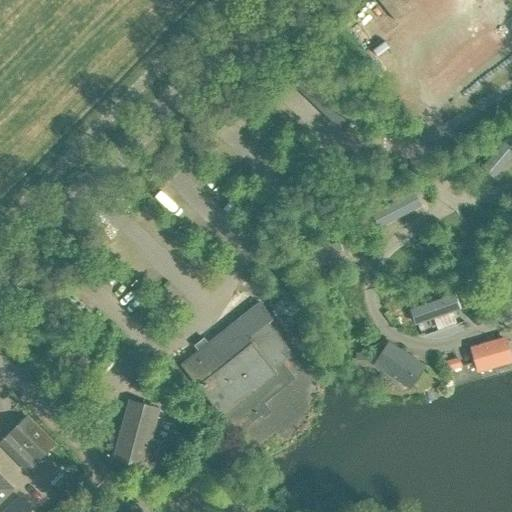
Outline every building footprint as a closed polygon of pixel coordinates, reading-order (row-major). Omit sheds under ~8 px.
[(511,132),(488,161),(500,172),(511,157),(511,132)] [(407,196),(372,214),(379,228),(414,210),(407,196)] [(335,260),(330,244),(304,253),(309,269),(335,260)] [(349,277),(337,280),(343,309),(356,306),(349,277)] [(470,291),(459,295),(464,308),(475,304),(470,291)] [(461,309),(455,294),(410,309),(415,325),(461,309)] [(297,380),(282,362),(289,356),(289,351),(267,324),(272,321),(259,305),(184,366),(200,386),(199,386),(232,427),(246,416),(252,424),(270,410),(266,405),(297,380)] [(511,363),(511,356),(506,336),(470,347),(478,373),(511,363)] [(426,365),(389,341),(373,365),(410,389),(426,365)] [(369,367),(370,354),(356,353),(355,366),(369,367)] [(456,358),(444,361),(447,371),(459,367),(456,358)] [(164,386),(159,404),(177,408),(182,390),(164,386)] [(160,443),(151,441),(160,409),(130,400),(113,459),(143,467),(144,466),(153,469),(160,443)] [(0,445),(27,474),(55,446),(27,417),(0,442),(0,445)] [(63,460),(67,456),(63,452),(59,456),(63,460)] [(0,505),(14,491),(0,476),(0,505)] [(3,511),(34,511),(20,497),(3,511)]
